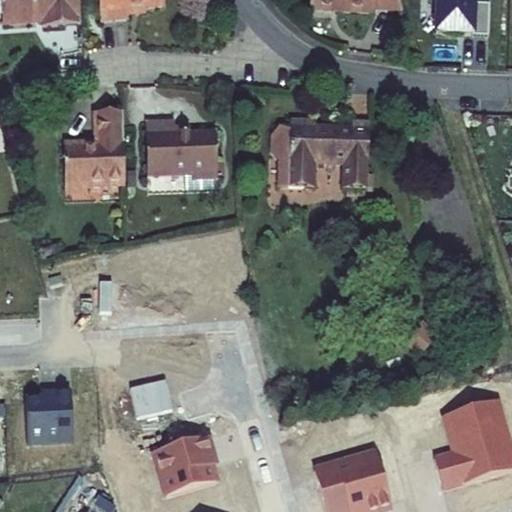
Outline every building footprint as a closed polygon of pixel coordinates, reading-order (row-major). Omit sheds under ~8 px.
[(9,0),(10,24),(50,23),(50,34),(89,32),(88,0),(9,0)] [(107,0),(108,31),(138,31),(138,24),(173,23),(172,0),(107,0)] [(311,0),(311,16),(376,20),(376,13),(406,15),(401,0),(311,0)] [(493,43),(494,11),(479,10),(479,0),(442,0),(441,39),(493,43)] [(73,151),(74,199),(98,199),(98,193),(135,192),(134,120),(108,120),(108,151),(73,151)] [(334,194),(358,195),(360,127),(340,127),(340,136),(304,135),(304,128),(282,127),(281,131),(270,131),(261,141),(261,156),(270,167),(270,192),(303,193),(304,168),(335,169),(334,194)] [(157,131),(158,184),(204,183),(204,189),(230,188),(229,141),(188,142),(188,130),(157,131)] [(28,451),(73,450),(71,399),(56,400),(57,409),(27,410),(28,451)] [(498,440),(489,407),(444,420),(454,455),(435,460),(445,492),(511,471),(511,456),(506,437),(498,440)] [(209,441),(154,455),(166,500),(220,486),(209,441)] [(384,511),(392,510),(377,456),(317,472),(328,511),(384,511)]
